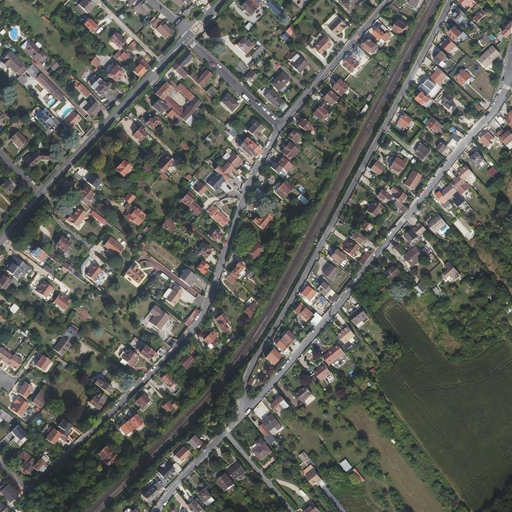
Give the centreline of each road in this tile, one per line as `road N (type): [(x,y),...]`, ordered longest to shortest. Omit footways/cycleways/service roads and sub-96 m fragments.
road 1 (residential): [(0,460),(27,484),(38,483),(182,342),(207,303),(247,184),(279,126)]
road 2 (residential): [(245,412),(244,380),(451,0)]
road 3 (unclassified): [(245,412),(499,104),(510,73)]
road 4 (primary): [(39,194),(186,38)]
road 5 (residential): [(279,126),(390,0)]
road 6 (unclassified): [(154,511),(245,412)]
road 7 (residential): [(186,38),(279,126)]
